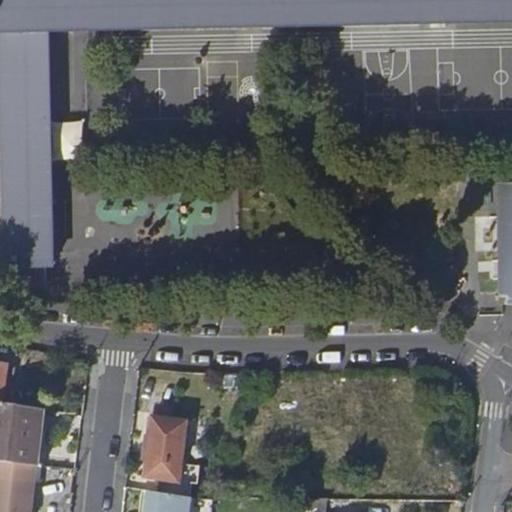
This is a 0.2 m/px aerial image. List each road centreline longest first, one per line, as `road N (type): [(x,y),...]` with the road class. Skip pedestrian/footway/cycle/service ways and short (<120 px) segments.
road 1 (residential): [(500,370),(434,341),(219,346),(117,338)]
road 2 (residential): [(97,511),(117,338)]
